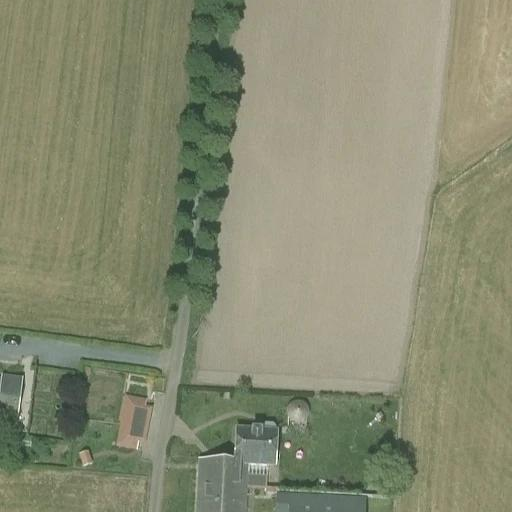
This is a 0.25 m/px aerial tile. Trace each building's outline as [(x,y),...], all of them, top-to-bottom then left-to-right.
[(0,423),(16,425),(21,381),(1,379),(1,381),(0,380),(0,423)] [(124,408),(142,412),(144,402),(126,399),(124,408)] [(144,427),(121,423),(117,447),(135,450),(137,441),(141,442),(144,427)] [(233,462),(207,461),(209,463),(212,463),(211,472),(226,473),(226,487),(244,488),(289,487),(289,485),(266,483),(268,468),(274,468),(276,432),(235,430),(233,462)] [(209,463),(207,461),(198,461),(195,511),(244,511),(245,490),(265,491),(265,493),(288,494),(289,487),(244,488),(226,487),(226,473),(211,472),(212,463),(209,463)] [(274,511),(364,511),(365,500),(337,499),(276,495),(274,511)]
